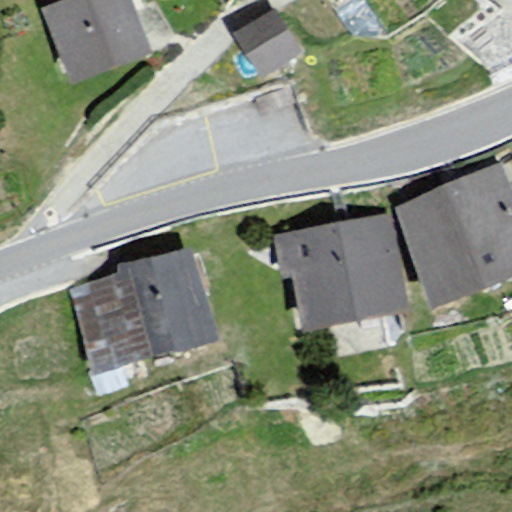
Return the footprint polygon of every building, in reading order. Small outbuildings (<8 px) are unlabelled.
[(55,0),(42,5),(71,80),(152,47),(134,0),(55,0)] [(275,4),(232,31),(261,75),(302,48),(275,4)] [(396,204),(430,303),(511,271),(511,182),(503,162),(396,204)] [(293,274),(303,325),(408,305),(389,213),(273,236),(282,276),(293,274)] [(93,369),(153,351),(216,332),(190,245),(119,262),(117,272),(68,290),(93,369)]
